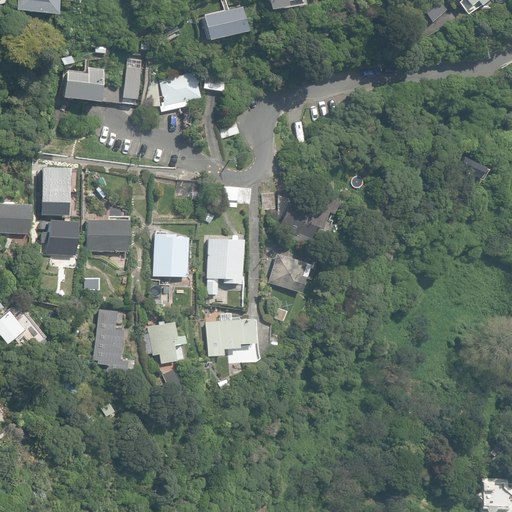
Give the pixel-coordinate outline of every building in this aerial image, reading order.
[(15,0),(14,10),(56,16),(57,0),(15,0)] [(265,0),(268,11),(284,9),(292,8),(292,2),(304,0),(265,0)] [(435,0),(420,12),(429,22),(430,22),(445,10),(437,0),(435,0)] [(464,15),(478,6),(475,1),(468,6),(463,0),(460,0),(457,2),(464,15)] [(201,16),(206,41),(245,32),(240,7),(201,16)] [(61,65),(71,63),(69,54),(59,56),(61,65)] [(61,98),(97,104),(102,71),(85,68),(84,74),(65,72),(61,98)] [(123,83),(120,104),(132,105),(138,69),(125,68),(123,83)] [(202,89),(221,93),(224,75),(206,71),(202,89)] [(157,80),(163,106),(199,97),(193,72),(157,80)] [(123,83),(103,81),(100,101),(120,104),(123,83)] [(144,106),(158,106),(156,86),(148,86),(144,106)] [(216,128),(220,140),(238,133),(234,122),(216,128)] [(485,170),(462,158),(456,170),(479,182),(485,170)] [(175,200),(196,202),(198,182),(177,180),(175,200)] [(220,207),(249,209),(251,189),(222,187),(220,207)] [(260,193),(261,210),(274,209),(273,193),(260,193)] [(283,236),(306,245),(308,241),(310,241),(315,228),(320,230),(327,213),(331,214),(336,203),(321,197),(315,211),(280,196),(274,214),(281,217),(277,227),(285,231),(283,236)] [(0,232),(26,234),(27,204),(11,204),(10,202),(2,202),(0,203),(0,232)] [(375,219),(389,227),(394,217),(387,214),(390,210),(382,206),(375,219)] [(209,223),(212,216),(204,212),(201,218),(209,223)] [(354,226),(370,236),(378,224),(362,213),(354,226)] [(85,251),(125,251),(126,220),(85,219),(85,251)] [(53,257),(64,258),(64,254),(73,255),(75,222),(46,220),(45,232),(39,232),(39,241),(40,241),(40,245),(45,246),(44,254),(53,254),(53,257)] [(151,276),(185,277),(186,237),(182,237),(180,236),(178,236),(176,236),(174,236),(173,237),(173,234),(152,234),(151,276)] [(205,295),(216,295),(217,280),(222,280),(222,284),(239,284),(240,240),(236,239),(236,236),(231,236),(231,239),(207,239),(205,295)] [(267,282),(300,293),(309,264),(276,254),(267,282)] [(18,269),(25,271),(27,265),(21,263),(18,269)] [(97,277),(82,278),(83,290),(97,289),(97,277)] [(95,301),(104,303),(106,296),(96,293),(95,301)] [(150,308),(161,308),(161,299),(150,299),(150,308)] [(268,318),(281,322),(285,311),(272,307),(268,318)] [(12,317),(4,310),(0,313),(0,338),(4,344),(20,331),(30,344),(43,334),(21,308),(12,317)] [(104,373),(125,375),(127,361),(119,361),(122,330),(120,330),(123,312),(114,311),(96,310),(91,364),(105,365),(104,373)] [(203,321),(206,356),(223,355),(223,350),(238,349),(238,345),(254,343),(251,317),(203,321)] [(162,323),(161,321),(157,322),(157,324),(145,326),(146,333),(141,334),(145,354),(150,353),(151,355),(157,354),(159,363),(183,359),(180,344),(183,343),(182,336),(174,337),(171,322),(162,323)] [(269,346),(277,347),(278,335),(269,334),(269,346)] [(216,382),(219,389),(227,385),(224,378),(216,382)] [(177,409),(183,408),(181,399),(175,401),(177,409)] [(482,511),(498,511),(511,511),(511,479),(504,485),(504,477),(479,477),(478,491),(474,495),(478,499),(478,508),(483,508),(482,511)]
